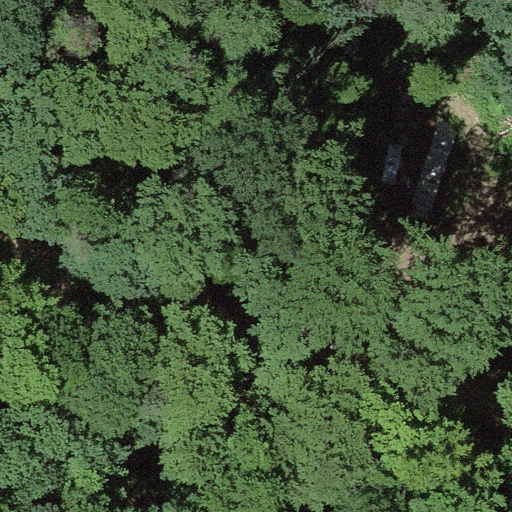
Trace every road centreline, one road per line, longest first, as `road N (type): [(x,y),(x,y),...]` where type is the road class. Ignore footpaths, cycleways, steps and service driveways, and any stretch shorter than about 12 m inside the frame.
road 1 (track): [(511,413),(415,390),(0,245)]
road 2 (track): [(415,390),(491,511)]
